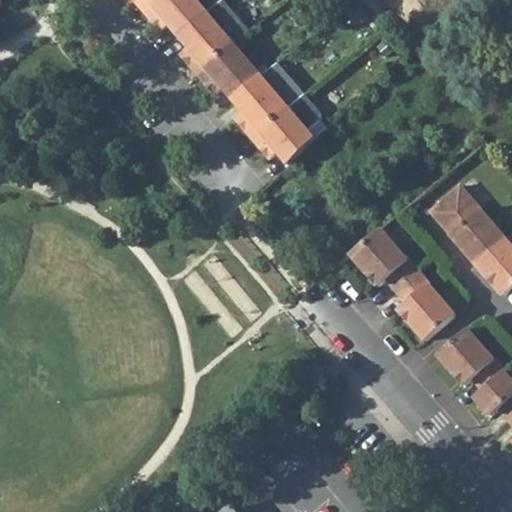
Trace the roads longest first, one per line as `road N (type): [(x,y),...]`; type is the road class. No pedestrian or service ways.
road 1 (residential): [(238,217),(224,176),(90,0)]
road 2 (residential): [(502,509),(390,378)]
road 3 (residential): [(390,378),(486,299)]
road 4 (residential): [(390,378),(323,304),(302,294)]
